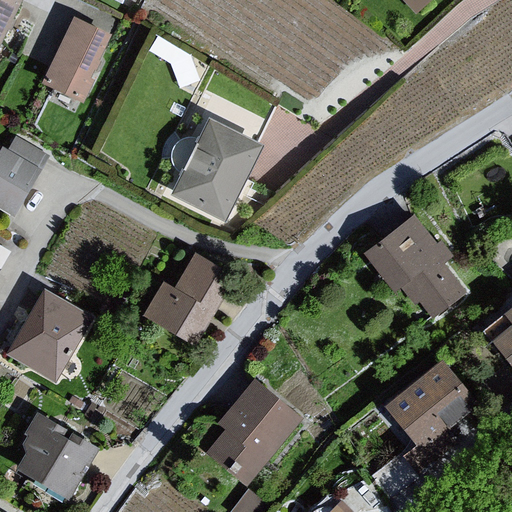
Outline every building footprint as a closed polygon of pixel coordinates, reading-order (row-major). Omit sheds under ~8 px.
[(0,0),(0,48),(22,0),(0,0)] [(400,0),(416,17),(435,0),(400,0)] [(111,36),(74,18),(44,82),(81,100),(111,36)] [(266,150),(213,125),(176,193),(225,222),(266,150)] [(0,149),(0,206),(11,214),(44,159),(13,141),(6,153),(0,149)] [(416,217),(364,257),(393,291),(414,295),(434,321),(467,292),(448,271),(447,257),(416,217)] [(178,290),(164,284),(143,321),(177,339),(197,303),(203,306),(223,267),(195,256),(178,290)] [(97,318),(49,291),(11,355),(59,382),(97,318)] [(511,311),(510,313),(511,315),(511,334),(502,342),(511,353),(511,311)] [(450,363),(392,407),(422,443),(476,398),(473,389),(450,363)] [(303,422),(254,387),(217,427),(222,433),(204,457),(246,490),(303,422)] [(17,449),(17,474),(66,504),(98,451),(39,414),(17,449)] [(362,511),(352,502),(343,511),(362,511)]
